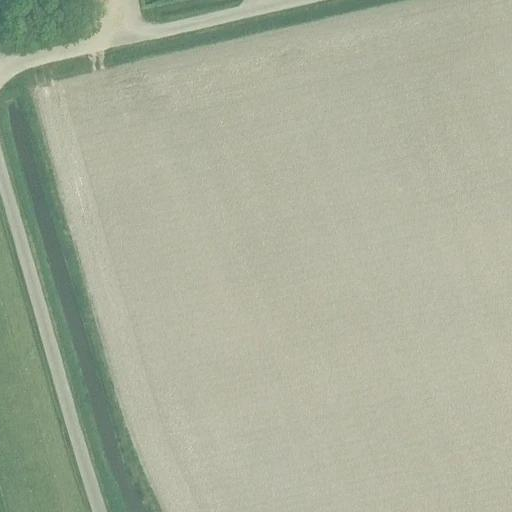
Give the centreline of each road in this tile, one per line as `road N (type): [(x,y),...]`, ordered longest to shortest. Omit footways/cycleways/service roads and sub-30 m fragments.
road 1 (unclassified): [(100,511),(0,164)]
road 2 (unclassified): [(0,66),(294,0)]
